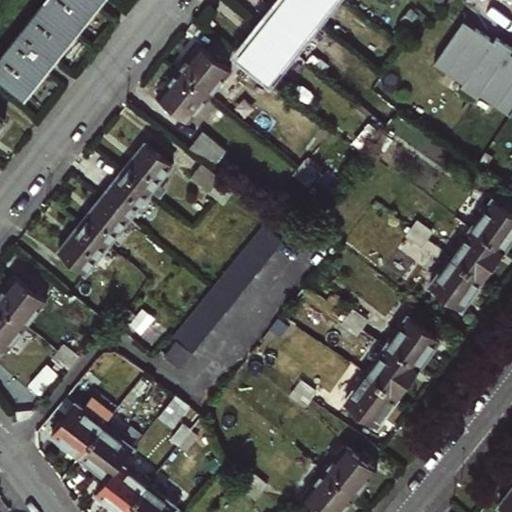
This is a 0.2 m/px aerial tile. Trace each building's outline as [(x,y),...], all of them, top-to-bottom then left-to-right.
[(47,0),(43,5),(72,29),(95,0),(47,0)] [(285,0),(263,27),(289,47),(311,19),(286,0),(285,0)] [(286,0),(311,19),(326,0),(286,0)] [(0,58),(0,77),(20,94),(72,29),(43,5),(0,58)] [(493,41),(462,20),(433,63),(462,83),(460,87),(476,98),(479,94),(494,73),(478,62),(493,41)] [(241,56),(266,76),(289,47),(263,27),(241,56)] [(511,110),(511,54),(509,52),(511,49),(495,38),(493,41),(478,62),(494,73),(479,94),(509,115),(511,110)] [(177,69),(209,95),(231,69),(198,43),(177,69)] [(156,95),(188,121),(209,95),(177,69),(156,95)] [(204,161),(219,143),(197,125),(182,143),(204,161)] [(171,186),(160,178),(171,164),(144,142),(122,170),(149,191),(160,200),(171,186)] [(313,177),(317,171),(304,160),(299,166),(313,177)] [(214,196),(224,183),(201,164),(190,177),(214,196)] [(307,184),(313,177),(299,166),(293,173),(307,184)] [(101,196),(128,217),(149,191),(122,170),(101,196)] [(214,196),(220,202),(231,189),(224,183),(214,196)] [(106,244),(120,227),(128,217),(101,196),(79,222),(106,244)] [(502,250),(511,236),(511,212),(491,197),(470,226),(502,250)] [(425,236),(430,229),(416,218),(410,226),(425,236)] [(84,271),(92,262),(106,244),(79,222),(57,249),(84,271)] [(272,250),(281,240),(261,224),(253,234),(272,250)] [(405,233),(420,244),(425,236),(410,226),(405,233)] [(481,279),(502,250),(470,226),(449,256),(481,279)] [(106,244),(117,253),(131,237),(120,227),(106,244)] [(264,260),(272,250),(253,234),(245,244),(264,260)] [(92,262),(103,271),(117,253),(106,244),(92,262)] [(256,269),(264,260),(245,244),(237,253),(256,269)] [(228,264),(248,280),(256,269),(237,253),(228,264)] [(460,308),(481,279),(449,256),(428,284),(460,308)] [(220,274),(240,290),(248,280),(228,264),(220,274)] [(0,289),(0,304),(25,324),(45,299),(13,273),(0,289)] [(232,300),(240,290),(220,274),(212,283),(232,300)] [(224,309),(232,300),(212,283),(204,293),(224,309)] [(112,324),(114,321),(124,310),(104,293),(92,307),(105,318),(112,324)] [(215,320),(224,309),(204,293),(196,304),(215,320)] [(0,346),(4,349),(25,324),(0,304),(0,346)] [(207,330),(215,320),(196,304),(188,314),(207,330)] [(114,321),(122,327),(133,314),(125,308),(124,310),(114,321)] [(200,339),(207,330),(188,314),(180,323),(200,339)] [(418,367),(438,338),(406,315),(385,344),(418,367)] [(176,338),(191,350),(200,339),(180,323),(171,334),(176,338)] [(163,354),(178,366),(191,350),(176,338),(163,354)] [(71,360),(77,353),(63,342),(57,349),(71,360)] [(397,396),(418,367),(385,344),(376,355),(365,372),(397,396)] [(65,368),(71,360),(57,349),(51,357),(65,368)] [(85,374),(98,385),(113,366),(100,355),(85,374)] [(134,387),(134,386),(146,371),(138,365),(126,380),(134,387)] [(344,402),(376,426),(397,396),(365,372),(344,402)] [(310,397),(315,390),(300,379),(295,387),(310,397)] [(115,393),(123,399),(134,387),(126,380),(115,393)] [(123,399),(130,405),(141,392),(134,386),(134,387),(123,399)] [(305,404),(310,397),(295,387),(290,394),(305,404)] [(156,416),(170,427),(188,404),(173,393),(156,416)] [(50,433),(78,455),(103,423),(74,401),(50,433)] [(107,477),(120,460),(132,446),(103,423),(78,455),(107,477)] [(171,438),(178,444),(189,430),(182,424),(171,438)] [(178,444),(184,449),(196,435),(189,430),(178,444)] [(323,467),(355,494),(376,469),(344,443),(323,467)] [(120,511),(124,511),(148,482),(120,460),(107,477),(95,492),(120,511)] [(302,493),(324,511),(339,511),(355,494),(323,467),(302,493)] [(259,491),(265,484),(252,472),(246,479),(259,491)] [(252,499),(259,491),(246,479),(239,488),(252,499)] [(124,511),(170,511),(176,505),(148,482),(124,511)] [(511,511),(511,486),(498,505),(508,511),(511,511)]
